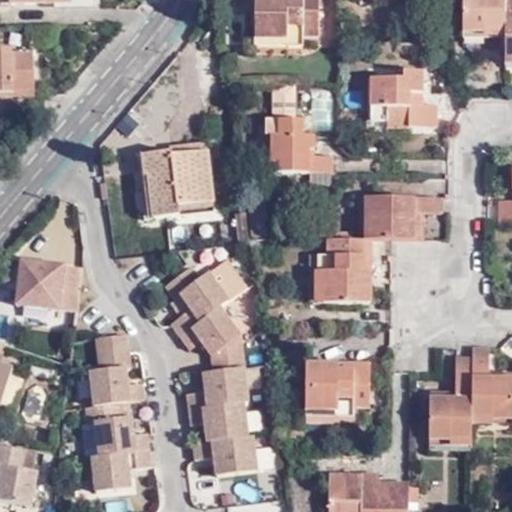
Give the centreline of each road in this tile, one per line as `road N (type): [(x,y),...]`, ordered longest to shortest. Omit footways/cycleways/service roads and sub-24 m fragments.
road 1 (tertiary): [(183,0),(0,214)]
road 2 (residential): [(511,124),(484,123),(473,325)]
road 3 (unknown): [(163,28),(112,9),(0,16)]
